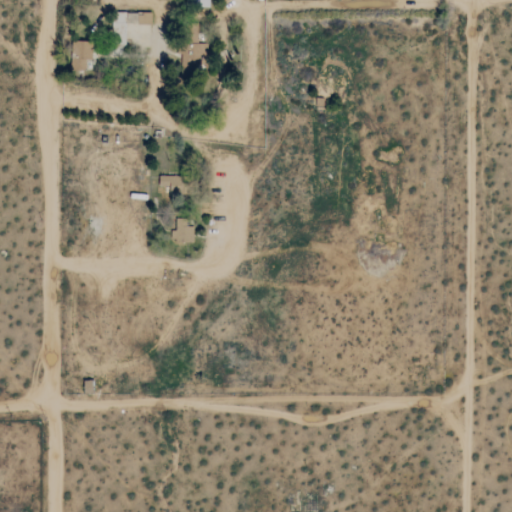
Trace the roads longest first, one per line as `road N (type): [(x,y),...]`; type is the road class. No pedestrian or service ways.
road 1 (track): [(47,511),(52,0)]
road 2 (track): [(472,511),(467,0)]
road 3 (track): [(53,97),(144,103),(151,97),(152,32)]
